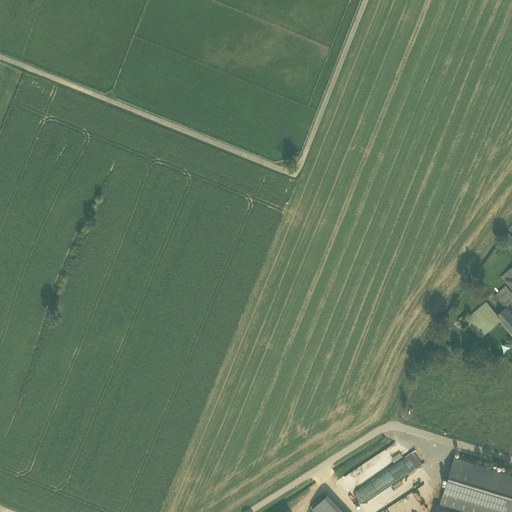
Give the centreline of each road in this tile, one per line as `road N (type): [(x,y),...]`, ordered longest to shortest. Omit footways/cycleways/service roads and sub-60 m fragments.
road 1 (track): [(0,56),(294,173),(363,0)]
road 2 (track): [(389,423),(250,511)]
road 3 (unclassified): [(389,423),(511,462)]
